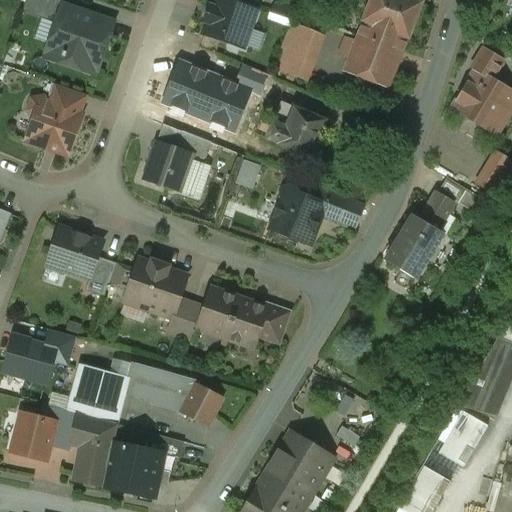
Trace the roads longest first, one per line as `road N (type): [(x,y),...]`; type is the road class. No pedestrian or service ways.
road 1 (residential): [(346,283),(399,181),(461,0)]
road 2 (residential): [(202,511),(346,283)]
road 3 (residential): [(346,283),(105,192)]
road 4 (residential): [(105,192),(165,0)]
road 5 (residential): [(43,171),(2,295)]
